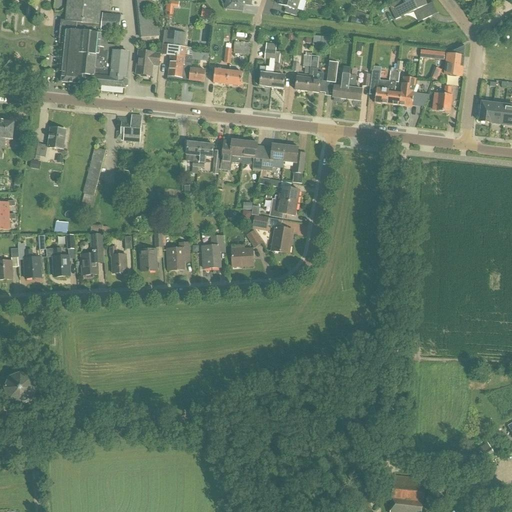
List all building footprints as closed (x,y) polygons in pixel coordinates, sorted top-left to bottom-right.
[(163,38),(162,15),(150,16),(148,0),(141,0),(144,39),(163,38)] [(226,0),(227,1),(226,1),(226,2),(225,9),(242,11),(243,5),(251,6),(251,0),(226,0)] [(297,10),(299,0),(278,0),(277,5),(286,7),(284,13),(296,17),(298,11),(297,10)] [(432,16),(423,0),(414,0),(402,6),(400,0),(389,5),(391,11),(395,20),(413,12),(418,23),(432,16)] [(125,1),(106,1),(106,7),(104,7),(104,13),(106,13),(106,15),(125,15),(125,1)] [(366,19),(367,15),(355,11),(353,15),(360,17),(366,19)] [(3,17),(0,16),(0,37),(7,38),(8,19),(3,19),(3,17)] [(97,45),(99,24),(65,21),(61,21),(59,44),(60,38),(65,39),(62,73),(61,83),(125,89),(125,87),(126,87),(128,86),(128,81),(127,80),(126,80),(129,53),(118,52),(119,47),(97,45)] [(176,51),(184,52),(186,34),(165,31),(162,55),(170,56),(175,56),(176,51)] [(331,38),(321,37),(320,45),(330,46),(331,38)] [(250,55),(250,43),(234,42),(233,54),(250,55)] [(271,88),(276,52),(275,52),(276,46),(266,45),(264,59),(270,60),(269,67),(266,67),(265,74),(261,73),(259,86),(271,88)] [(447,54),(444,75),(462,77),(465,56),(464,56),(465,46),(448,54),(447,54)] [(230,64),(232,50),(225,49),(224,64),(230,64)] [(170,56),(168,77),(183,79),(183,78),(186,78),(188,58),(185,57),(183,57),(184,52),(176,51),(175,56),(170,56)] [(159,66),(160,54),(154,54),(154,53),(138,52),(136,75),(151,77),(152,66),(159,66)] [(200,61),(201,53),(192,52),(191,58),(192,58),(192,60),(200,61)] [(278,76),(280,65),(279,65),(280,52),(276,52),(271,88),(283,89),(285,76),(278,76)] [(444,60),(445,53),(435,52),(434,59),(444,60)] [(309,75),(311,57),(312,53),(306,53),(305,56),(304,56),(302,68),(305,68),(304,74),(309,75)] [(319,58),(311,57),(309,75),(309,76),(307,92),(319,94),(321,81),(316,80),(319,58)] [(188,58),(186,78),(189,78),(189,81),(204,83),(205,71),(190,70),(192,60),(192,58),(191,58),(188,58)] [(338,72),(339,64),(331,63),(328,82),(335,83),(336,72),(338,72)] [(437,81),(441,70),(434,67),(430,78),(437,81)] [(355,90),(358,69),(352,68),(351,76),(350,75),(347,100),(360,102),(362,90),(355,90)] [(227,86),(229,72),(215,70),(213,84),(227,86)] [(334,87),(333,98),(347,100),(350,75),(350,72),(343,71),(341,88),(334,87)] [(372,71),(369,95),(375,96),(375,103),(387,105),(388,90),(389,82),(380,81),(381,72),(372,71)] [(241,87),(243,74),(229,72),(227,86),(241,87)] [(388,90),(387,105),(399,106),(401,94),(394,93),(396,83),(398,83),(399,78),(399,73),(390,72),(389,82),(388,90)] [(369,87),(370,75),(363,74),(362,87),(369,87)] [(309,76),(297,75),(295,91),(307,92),(309,76)] [(401,94),(399,106),(412,108),(413,93),(417,85),(417,79),(403,78),(401,92),(401,94)] [(450,96),(451,88),(445,87),(444,95),(438,94),(438,95),(434,94),(432,110),(436,111),(450,113),(452,96),(450,96)] [(482,103),(479,123),(491,124),(493,105),(482,103)] [(493,105),(491,124),(502,126),(505,106),(493,105)] [(511,107),(505,106),(502,126),(511,126),(511,107)] [(141,125),(142,117),(132,116),(132,119),(118,118),(117,126),(122,127),(122,132),(117,132),(116,140),(123,140),(123,142),(139,143),(140,134),(143,133),(143,126),(141,125)] [(13,140),(14,123),(0,121),(0,159),(2,160),(3,154),(4,139),(13,140)] [(63,150),(66,130),(50,128),(48,148),(63,150)] [(242,164),(245,142),(232,141),(232,142),(223,141),(220,171),(230,172),(231,163),(242,164)] [(262,170),(264,158),(256,157),(258,144),(245,142),(242,164),(253,166),(253,169),(262,170)] [(39,161),(42,145),(33,143),(30,159),(39,161)] [(198,168),(201,144),(187,143),(186,156),(185,162),(193,163),(192,167),(198,168)] [(212,158),(214,146),(201,144),(198,168),(204,168),(204,164),(205,164),(206,158),(212,158)] [(285,147),(284,163),(295,164),(293,173),(292,184),(302,185),(304,162),(297,162),(298,148),(297,148),(296,145),(288,144),(286,147),(285,147)] [(284,163),(285,147),(272,145),(271,159),(264,158),(262,170),(272,171),(272,166),(283,168),(284,163)] [(218,175),(221,151),(215,151),(212,175),(218,175)] [(31,161),(30,168),(39,170),(41,162),(31,161)] [(280,188),(281,182),(269,180),(268,186),(280,188)] [(275,196),(274,200),(297,204),(300,191),(282,188),(281,197),(275,196)] [(22,205),(22,224),(32,224),(32,210),(44,210),(45,190),(29,190),(29,205),(22,205)] [(73,190),(58,190),(58,206),(51,206),(51,224),(61,225),(61,210),(73,211),(73,190)] [(223,203),(225,191),(217,190),(216,202),(223,203)] [(103,191),(88,191),(88,206),(81,206),(81,225),(91,225),(91,211),(103,211),(103,191)] [(272,200),(270,217),(277,218),(278,214),(283,215),(284,215),(295,217),(297,204),(274,200),(272,200)] [(0,215),(9,215),(9,207),(15,207),(15,202),(8,202),(8,204),(0,203),(0,215)] [(9,215),(0,215),(0,230),(9,230),(9,220),(15,220),(15,215),(9,215)] [(251,216),(251,219),(254,219),(253,223),(252,227),(267,230),(268,219),(257,217),(251,216)] [(103,225),(90,226),(91,234),(103,234),(103,225)] [(289,255),(293,231),(275,228),(271,250),(272,250),(272,252),(289,255)] [(254,249),(262,244),(254,231),(246,236),(254,249)] [(155,249),(163,248),(162,234),(154,235),(155,249)] [(67,250),(75,250),(74,235),(66,236),(67,250)] [(82,276),(98,275),(98,264),(104,263),(103,235),(90,235),(91,255),(81,256),(82,276)] [(224,254),(224,237),(212,238),(212,247),(202,247),(203,269),(219,268),(218,252),(224,252),(224,254)] [(168,271),(184,270),(183,258),(189,258),(188,244),(179,244),(180,249),(167,250),(168,271)] [(25,251),(24,245),(18,245),(19,261),(24,261),(25,279),(41,278),(40,258),(32,259),(32,251),(25,251)] [(116,256),(116,248),(110,248),(110,257),(112,257),(112,274),(127,273),(126,256),(116,256)] [(61,257),(61,249),(46,250),(46,258),(53,258),(54,278),(70,277),(69,257),(61,257)] [(232,268),(253,267),(252,249),(231,251),(232,268)] [(141,272),(157,271),(156,250),(140,251),(141,272)] [(1,263),(1,254),(0,254),(0,280),(12,280),(12,262),(1,263)] [(20,406),(32,401),(37,390),(32,379),(21,374),(9,378),(4,389),(9,401),(20,406)] [(487,443),(477,450),(479,454),(481,452),(487,463),(496,457),(487,443)] [(463,477),(486,462),(481,453),(458,468),(463,477)] [(421,511),(425,480),(395,476),(390,511),(421,511)]
